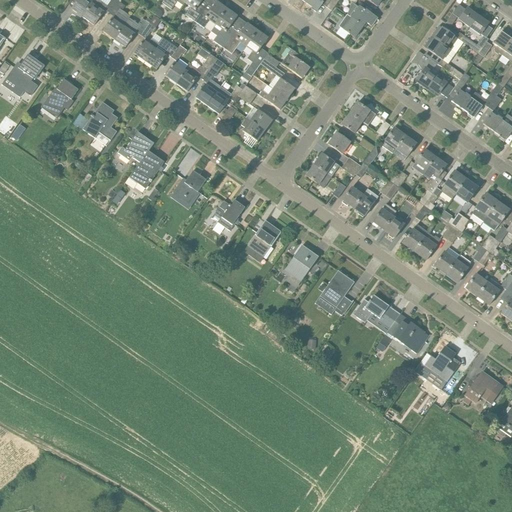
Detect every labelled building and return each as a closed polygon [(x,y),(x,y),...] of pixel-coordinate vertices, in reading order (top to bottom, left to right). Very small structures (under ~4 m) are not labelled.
[(95,0),(93,4),(86,0),(78,0),(72,10),(83,18),(96,0),(95,0)] [(110,14),(118,2),(119,0),(112,0),(108,7),(98,0),(96,0),(83,18),(94,26),(104,12),(103,12),(104,10),(110,14)] [(178,0),(185,4),(187,0),(164,0),(161,6),(163,7),(164,6),(171,11),(178,0)] [(194,25),(205,9),(199,5),(203,0),(187,0),(185,4),(191,8),(185,16),(192,20),(190,23),(194,25)] [(307,0),(306,3),(317,11),(317,12),(323,5),(326,8),(332,0),(307,0)] [(332,12),(341,0),(340,0),(332,0),(326,8),(332,12)] [(114,40),(129,19),(121,13),(125,7),(118,2),(110,14),(113,17),(103,32),(114,40)] [(215,26),(227,10),(216,2),(209,12),(205,9),(194,25),(196,27),(197,25),(204,29),(209,22),(215,26)] [(359,7),(359,8),(352,18),(351,19),(363,27),(366,23),(371,27),(376,20),(378,22),(379,21),(359,7)] [(470,28),(478,17),(467,9),(459,21),(470,28)] [(223,49),(235,31),(230,27),(237,17),(227,10),(215,26),(221,30),(213,42),(223,49)] [(355,39),(363,27),(351,19),(352,18),(347,15),(339,27),(355,39)] [(450,27),(457,18),(452,15),(446,24),(450,27)] [(480,36),(488,24),(478,17),(470,28),(480,36)] [(138,25),(129,19),(114,40),(125,48),(135,35),(134,34),(135,33),(140,36),(148,24),(142,19),(138,25)] [(153,33),(156,29),(148,24),(140,36),(146,40),(151,32),(153,33)] [(246,48),(258,32),(247,24),(240,34),(235,31),(223,49),(233,56),(237,52),(235,50),(239,43),(246,48)] [(453,52),(455,49),(452,47),(457,40),(442,29),(434,39),(450,50),(453,52)] [(260,65),(264,60),(267,55),(268,54),(260,49),(268,39),(258,32),(246,48),(252,52),(246,59),(252,63),(244,73),(251,78),(260,65)] [(502,56),(511,41),(511,40),(501,33),(494,43),(493,42),(492,44),(497,47),(494,51),(494,53),(497,55),(498,54),(502,56)] [(478,54),(482,49),(477,46),(461,34),(457,39),(478,54)] [(482,49),(487,43),(488,39),(483,36),(477,46),(482,49)] [(145,63),(159,44),(152,39),(148,44),(144,41),(134,54),(145,63)] [(442,61),(450,50),(434,39),(427,50),(436,56),(435,56),(442,60),(442,61)] [(166,55),(171,58),(180,46),(173,41),(170,46),(171,47),(169,51),(159,44),(145,63),(156,70),(166,57),(165,56),(166,55)] [(511,41),(502,56),(509,61),(511,57),(511,41)] [(484,58),(485,56),(492,46),(487,43),(482,49),(478,54),(484,58)] [(183,56),(186,51),(180,46),(171,58),(176,62),(182,54),(183,56)] [(298,56),(299,56),(291,50),(286,56),(287,57),(282,64),(288,68),(287,69),(301,79),(309,68),(296,59),(298,56)] [(44,67),(28,55),(21,65),(18,63),(2,85),(20,98),(33,79),(35,80),(44,67)] [(275,69),(276,68),(279,63),(267,55),(264,60),(275,69)] [(438,73),(436,76),(431,72),(437,64),(424,55),(417,64),(425,69),(417,80),(419,82),(420,83),(419,84),(427,89),(438,73)] [(272,74),(275,69),(264,60),(260,65),(272,74)] [(438,65),(460,80),(463,76),(442,61),(442,60),(438,65)] [(0,70),(0,71),(4,75),(10,66),(5,63),(0,70)] [(176,85),(186,71),(175,63),(165,76),(176,85)] [(203,81),(211,69),(204,64),(201,68),(202,69),(197,77),(203,81)] [(498,84),(497,84),(503,88),(503,87),(503,88),(511,77),(511,76),(511,64),(498,84)] [(214,78),(218,73),(211,69),(203,81),(207,83),(206,85),(205,85),(196,98),(208,107),(217,94),(217,93),(221,87),(211,80),(213,77),(214,78)] [(187,92),(197,79),(186,71),(176,85),(187,92)] [(244,73),(242,77),(248,82),(251,78),(244,73)] [(438,95),(439,94),(446,99),(454,88),(449,85),(447,83),(442,80),(444,78),(438,73),(427,89),(434,95),(435,93),(436,94),(438,95)] [(461,89),(470,78),(464,74),(463,76),(460,80),(456,86),(461,89)] [(294,90),(280,79),(272,90),(286,100),(294,90)] [(78,90),(64,80),(59,88),(56,86),(41,108),(57,119),(71,100),(78,90)] [(488,108),(496,97),(503,88),(497,84),(485,101),(475,93),(463,110),(468,114),(467,114),(468,115),(469,115),(474,118),(483,105),(488,108)] [(233,103),(238,97),(241,92),(242,91),(239,89),(235,86),(232,90),(234,91),(231,95),(228,99),(229,99),(233,103)] [(253,100),(257,95),(245,86),(242,91),(241,92),(253,100)] [(286,100),(272,90),(268,96),(263,92),(259,96),(279,111),(279,110),(286,100)] [(465,95),(460,91),(451,102),(463,110),(475,93),(471,99),(469,98),(470,97),(465,94),(465,95)] [(250,105),(253,100),(241,92),(238,97),(250,105)] [(218,115),(228,101),(217,94),(208,107),(218,115)] [(493,112),(501,100),(496,97),(488,108),(493,112)] [(113,112),(102,104),(100,107),(100,106),(95,112),(94,112),(91,117),(92,117),(82,131),(95,139),(99,134),(104,137),(118,119),(111,114),(113,112)] [(363,108),(357,104),(350,114),(367,126),(375,115),(364,108),(363,108)] [(228,122),(236,111),(230,107),(223,118),(228,122)] [(257,111),(254,109),(247,119),(264,131),(271,121),(272,121),(258,111),(257,111)] [(497,117),(491,113),(483,125),(494,133),(507,115),(502,121),(501,121),(502,120),(497,117)] [(367,126),(350,114),(342,125),(355,134),(362,123),(367,127),(367,126)] [(511,118),(507,115),(494,133),(499,137),(500,138),(505,141),(511,132),(511,118)] [(257,142),(264,131),(247,119),(246,118),(241,126),(245,129),(243,132),(257,142)] [(382,137),(390,126),(384,122),(376,133),(382,137)] [(395,150),(405,137),(394,129),(384,142),(381,147),(392,154),(395,150)] [(14,141),(18,135),(14,132),(10,138),(14,141)] [(148,152),(154,144),(137,133),(126,149),(123,147),(118,153),(130,161),(133,156),(135,157),(134,159),(140,163),(148,152)] [(343,154),(350,144),(336,134),(328,144),(343,154)] [(406,158),(416,145),(405,137),(395,150),(406,158)] [(371,153),(372,151),(375,147),(363,139),(359,144),(371,153)] [(192,147),(183,159),(193,166),(201,154),(192,147)] [(369,167),(377,155),(372,151),(371,153),(364,163),(369,167)] [(426,172),(435,159),(424,151),(414,164),(415,164),(412,168),(423,176),(425,172),(426,172)] [(151,183),(152,181),(151,180),(164,163),(148,152),(140,163),(129,178),(145,190),(150,182),(151,183)] [(326,174),(334,163),(322,154),(314,165),(326,174)] [(357,173),(361,167),(348,159),(345,164),(357,173)] [(435,159),(426,172),(425,172),(423,176),(429,181),(431,178),(434,181),(436,178),(438,179),(446,166),(435,159)] [(378,175),(368,168),(369,167),(364,163),(361,167),(357,173),(355,175),(360,179),(365,172),(375,180),(378,175)] [(353,177),(355,175),(357,173),(345,164),(341,169),(353,177)] [(319,185),(326,174),(314,165),(306,177),(319,185)] [(393,185),(402,173),(397,169),(388,181),(393,185)] [(189,205),(206,181),(193,171),(186,181),(183,179),(172,194),(189,205)] [(455,196),(466,181),(454,172),(440,192),(452,200),(455,196)] [(399,189),(407,177),(402,173),(393,185),(399,189)] [(385,197),(393,185),(388,181),(380,193),(385,197)] [(467,204),(477,189),(466,181),(455,196),(467,204)] [(338,199),(347,186),(341,182),(332,195),(338,199)] [(406,194),(399,189),(393,185),(385,197),(390,200),(397,191),(405,196),(406,194)] [(354,209),(363,196),(352,188),(343,201),(354,209)] [(369,191),(365,196),(375,203),(378,198),(369,191)] [(424,206),(432,194),(427,191),(418,203),(424,206)] [(431,212),(435,207),(432,205),(437,198),(432,194),(424,206),(431,212)] [(487,219),(498,203),(486,195),(472,214),(483,223),(486,218),(487,219)] [(364,217),(374,203),(363,196),(354,209),(364,217)] [(245,208),(234,201),(230,206),(230,205),(229,206),(223,201),(211,218),(229,232),(235,224),(237,225),(239,223),(237,221),(238,219),(237,219),(245,208)] [(415,218),(424,206),(418,203),(410,214),(415,218)] [(494,233),(498,227),(509,211),(498,203),(487,219),(494,224),(490,230),(494,233)] [(384,231),(394,217),(393,217),(396,212),(385,205),(373,223),(384,231)] [(427,217),(431,212),(424,206),(415,218),(420,222),(425,215),(427,217)] [(455,229),(463,217),(458,214),(454,220),(451,219),(448,224),(455,229)] [(395,238),(404,225),(394,217),(384,231),(395,238)] [(463,234),(467,228),(464,227),(468,221),(463,217),(455,229),(463,234)] [(264,258),(281,234),(265,222),(247,247),(259,255),(260,254),(264,258)] [(446,240),(455,229),(448,224),(444,229),(447,230),(442,237),(446,240)] [(415,253),(428,234),(416,225),(403,244),(415,253)] [(459,239),(463,234),(455,229),(446,240),(452,244),(457,238),(459,239)] [(434,238),(428,234),(415,253),(426,261),(440,241),(435,237),(434,238)] [(486,251),(495,240),(490,236),(481,248),(486,251)] [(494,257),(498,252),(495,250),(500,243),(495,240),(486,251),(494,257)] [(296,289),(318,258),(302,246),(283,273),(288,277),(285,281),(296,289)] [(486,251),(481,248),(479,246),(475,251),(478,253),(473,259),(478,263),(486,251)] [(490,262),(494,257),(486,251),(478,263),(483,267),(488,260),(490,262)] [(456,260),(445,252),(434,267),(446,275),(460,256),(459,256),(456,260)] [(457,283),(471,264),(460,256),(446,275),(457,283)] [(488,283),(481,278),(483,275),(478,271),(466,289),(477,298),(488,283),(490,279),(488,283)] [(346,310),(339,305),(354,283),(338,272),(320,297),(344,314),(348,309),(347,309),(346,310)] [(501,287),(506,291),(511,283),(511,282),(511,277),(509,275),(501,287)] [(489,306),(499,291),(488,283),(477,298),(489,306)] [(511,298),(511,283),(506,291),(504,294),(501,298),(508,304),(511,298)] [(385,311),(388,307),(373,297),(364,310),(364,311),(365,309),(379,320),(378,321),(390,330),(387,333),(387,334),(400,316),(400,315),(403,312),(402,312),(400,315),(393,311),(390,315),(385,311)] [(511,321),(511,298),(508,304),(501,314),(511,321)] [(408,326),(403,323),(405,319),(400,316),(387,334),(416,354),(428,337),(424,334),(424,333),(411,323),(408,326)] [(382,353),(391,340),(385,336),(376,348),(382,353)] [(451,361),(456,355),(445,347),(436,359),(432,356),(423,369),(445,385),(459,366),(451,361)] [(485,402),(498,384),(482,373),(464,397),(465,398),(462,402),(468,406),(471,402),(475,405),(480,398),(485,402)] [(511,406),(497,428),(511,438),(511,435),(511,406)]
